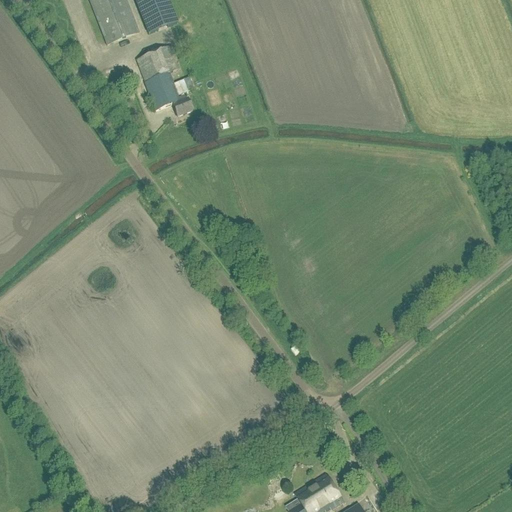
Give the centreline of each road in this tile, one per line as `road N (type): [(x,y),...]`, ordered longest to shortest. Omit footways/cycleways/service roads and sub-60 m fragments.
road 1 (unclassified): [(325,414),(15,0)]
road 2 (unclassified): [(325,414),(511,260)]
road 3 (track): [(511,261),(456,154),(464,140),(511,139)]
road 4 (unclassified): [(176,511),(325,414)]
